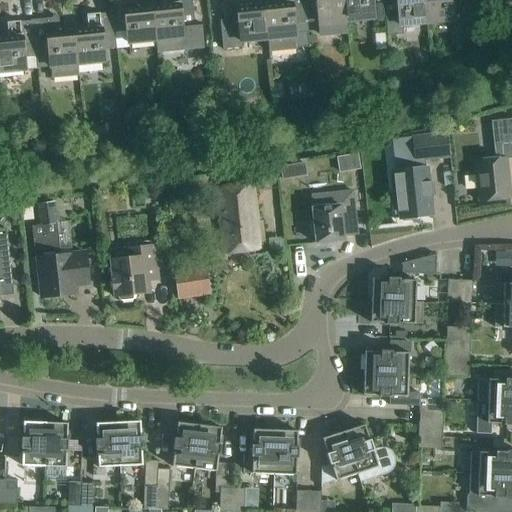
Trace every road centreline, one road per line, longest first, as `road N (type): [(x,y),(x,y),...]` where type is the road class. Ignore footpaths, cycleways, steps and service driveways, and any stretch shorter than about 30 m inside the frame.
road 1 (residential): [(314,315),(325,381),(302,400),(119,397),(0,378)]
road 2 (residential): [(0,338),(65,335),(269,355),(307,337),(314,315)]
road 3 (residential): [(511,224),(409,242),(340,267),(322,282),(314,315)]
road 4 (residential): [(0,201),(230,163)]
